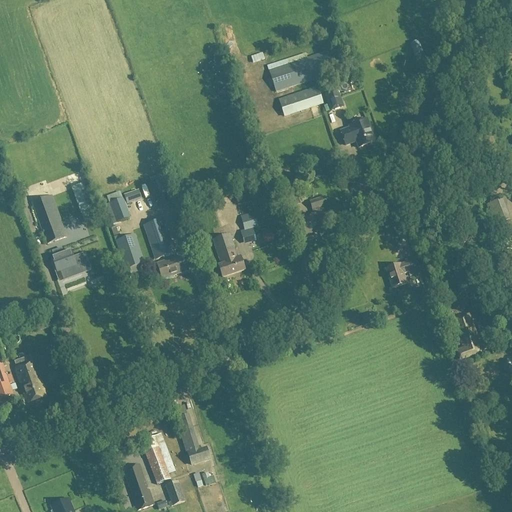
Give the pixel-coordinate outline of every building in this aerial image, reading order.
[(418,41),(410,44),(416,59),(423,56),(418,41)] [(250,62),(261,59),(259,52),(248,55),(250,62)] [(326,53),(269,72),(276,93),(333,75),(326,53)] [(322,104),(317,89),(279,102),(284,117),(322,104)] [(343,107),(337,91),(325,95),(330,112),(343,107)] [(349,127),(350,129),(340,133),(345,146),(352,144),(351,142),(355,140),(358,149),(374,143),(371,137),(372,136),(366,120),(349,127)] [(46,150),(64,154),(68,137),(50,133),(46,150)] [(342,150),(345,158),(351,155),(348,147),(342,150)] [(63,168),(78,163),(74,151),(59,156),(63,168)] [(305,166),(293,170),(299,185),(310,181),(305,166)] [(165,180),(150,185),(157,208),(173,202),(165,180)] [(87,183),(71,189),(85,226),(101,221),(97,210),(87,183)] [(63,222),(70,220),(58,189),(51,191),(63,222)] [(235,196),(238,206),(251,203),(247,193),(235,196)] [(66,238),(51,198),(32,205),(47,245),(66,238)] [(130,201),(133,212),(144,208),(140,198),(130,201)] [(314,216),(300,220),(305,236),(325,230),(318,209),(326,207),(324,199),(310,203),(314,216)] [(103,208),(110,226),(130,219),(122,200),(103,208)] [(500,223),(508,221),(506,209),(498,210),(500,223)] [(243,232),(240,232),(244,245),(255,242),(252,230),(258,229),(254,214),(240,218),(243,232)] [(162,221),(143,227),(155,261),(174,255),(162,221)] [(511,231),(498,237),(505,252),(511,249),(511,231)] [(262,235),(265,244),(274,242),(271,233),(262,235)] [(230,236),(213,241),(221,266),(218,267),(222,279),(245,272),(241,258),(237,260),(230,236)] [(134,237),(115,243),(125,271),(143,265),(134,237)] [(60,273),(63,282),(83,275),(76,256),(72,258),(69,252),(63,254),(61,250),(52,253),(54,258),(52,258),(58,274),(60,273)] [(182,257),(157,265),(162,281),(187,273),(182,257)] [(405,264),(386,269),(392,289),(406,285),(403,275),(408,274),(409,276),(420,273),(416,259),(404,262),(405,264)] [(451,274),(459,296),(474,291),(466,268),(451,274)] [(413,293),(418,307),(430,303),(426,289),(413,293)] [(328,316),(330,322),(338,319),(335,313),(328,316)] [(452,320),(462,349),(455,352),(459,363),(482,354),(468,315),(452,320)] [(33,324),(36,334),(55,327),(51,318),(33,324)] [(41,333),(23,340),(27,351),(45,345),(41,333)] [(9,357),(6,347),(1,349),(4,358),(9,357)] [(45,398),(33,364),(14,370),(26,404),(45,398)] [(62,369),(52,368),(46,374),(49,382),(58,385),(65,378),(62,369)] [(4,374),(0,375),(0,399),(12,396),(4,374)] [(187,416),(174,420),(185,456),(187,455),(190,466),(209,460),(206,449),(196,453),(189,430),(191,429),(187,416)] [(154,438),(140,443),(157,486),(170,481),(167,473),(173,470),(167,454),(161,456),(154,438)] [(122,471),(136,511),(140,511),(153,508),(138,466),(122,471)] [(185,503),(177,483),(165,488),(173,507),(185,503)] [(0,487),(0,494),(10,490),(7,484),(0,487)] [(72,511),(68,500),(51,507),(52,511),(72,511)] [(156,505),(158,511),(167,508),(165,502),(156,505)]
